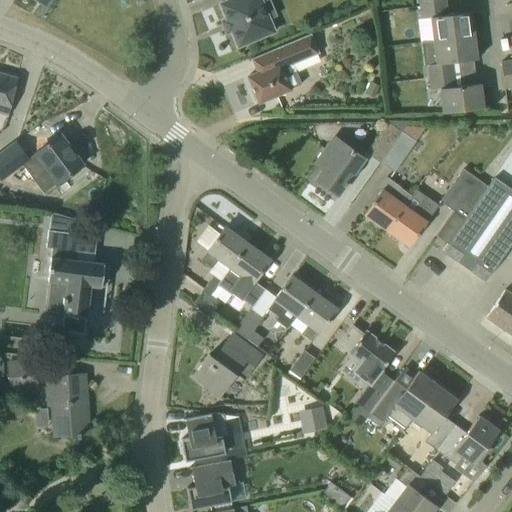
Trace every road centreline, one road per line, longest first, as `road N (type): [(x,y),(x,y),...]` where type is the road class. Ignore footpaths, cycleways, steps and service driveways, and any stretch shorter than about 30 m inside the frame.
road 1 (residential): [(511,387),(193,153)]
road 2 (residential): [(145,462),(173,182),(193,153)]
road 3 (unclassified): [(142,115),(78,65),(0,31)]
road 4 (residential): [(21,511),(86,473),(145,462)]
road 5 (unclassified): [(142,115),(171,75),(178,35),(168,0)]
